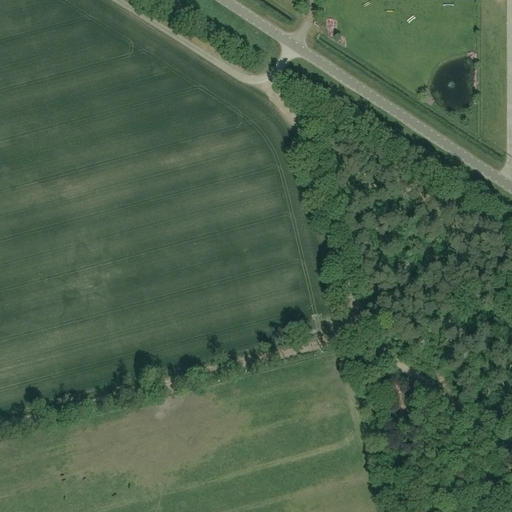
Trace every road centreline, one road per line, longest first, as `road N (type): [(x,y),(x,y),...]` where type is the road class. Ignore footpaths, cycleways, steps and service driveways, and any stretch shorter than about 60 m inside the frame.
road 1 (track): [(0,429),(359,331)]
road 2 (track): [(266,77),(310,136),(359,331)]
road 3 (unclassified): [(511,185),(294,43)]
road 4 (track): [(359,331),(511,445)]
